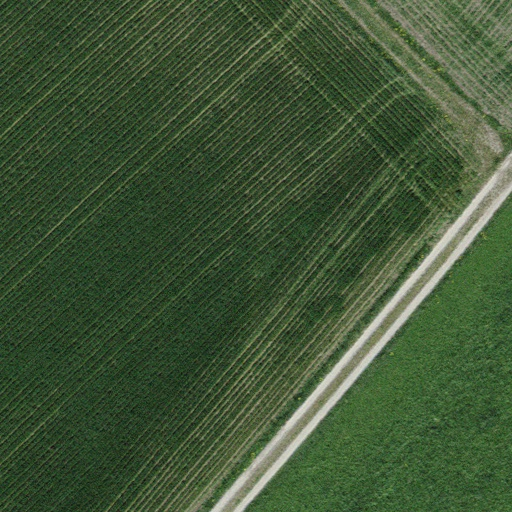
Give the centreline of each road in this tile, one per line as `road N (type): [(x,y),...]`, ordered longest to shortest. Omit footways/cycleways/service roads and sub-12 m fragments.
road 1 (track): [(511,157),(220,511)]
road 2 (track): [(511,155),(363,0)]
